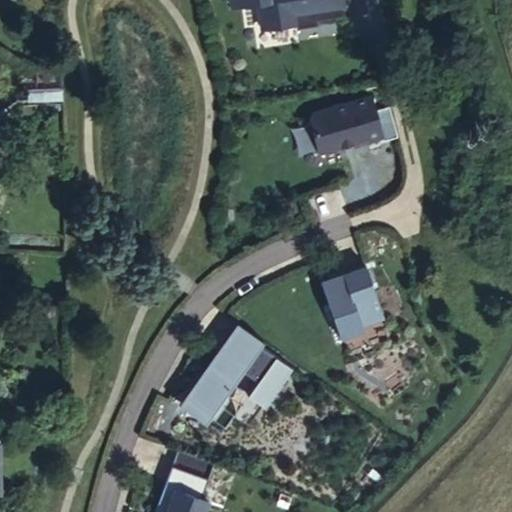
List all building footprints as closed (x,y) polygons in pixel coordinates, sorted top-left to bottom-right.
[(229,0),(231,4),(257,0),(261,27),(294,22),(295,27),(316,24),(315,19),(343,14),(341,0),(229,0)] [(314,111),(310,117),(320,151),(367,138),(368,140),(383,136),(372,95),(314,111)] [(385,317),(367,264),(322,279),(343,338),(366,330),(364,324),(385,317)] [(183,398),(189,402),(223,353),(243,368),(260,345),(292,368),(296,363),(238,321),(183,398)] [(243,368),(223,353),(189,402),(211,418),(226,429),(243,406),(258,417),(292,368),(260,345),(243,368)] [(219,464),(182,450),(175,467),(199,476),(192,494),(178,488),(169,511),(207,511),(212,501),(205,498),(219,464)]
